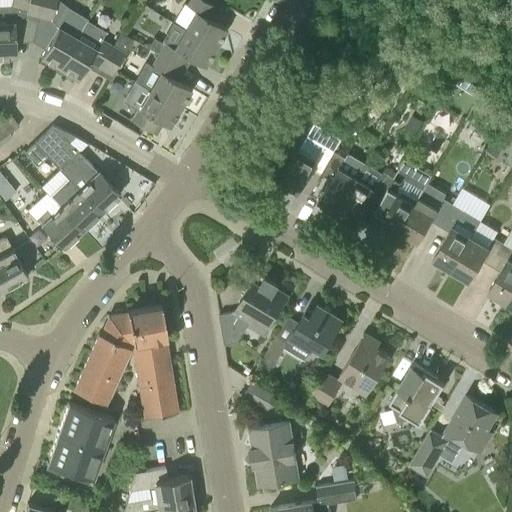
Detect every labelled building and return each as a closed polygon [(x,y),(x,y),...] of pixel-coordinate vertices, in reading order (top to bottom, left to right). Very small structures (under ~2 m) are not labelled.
[(11,0),(11,4),(0,5),(0,55),(16,55),(16,41),(32,40),(34,33),(42,0),(11,0)] [(42,0),(34,33),(51,37),(58,25),(52,20),(56,0),(42,0)] [(184,3),(174,21),(183,27),(184,27),(215,46),(227,27),(209,17),(216,5),(206,0),(189,0),(187,4),(184,3)] [(86,20),(56,2),(52,20),(58,25),(51,37),(45,47),(40,55),(59,66),(86,20)] [(101,38),(105,31),(86,20),(59,66),(78,77),(86,65),(97,71),(113,44),(101,38)] [(158,52),(181,66),(187,54),(204,65),(215,46),(184,27),(183,27),(173,45),(164,41),(158,52)] [(113,44),(97,71),(109,78),(124,51),(113,44)] [(150,89),(180,106),(191,87),(174,77),(181,66),(158,52),(151,64),(161,70),(150,89)] [(314,75),(320,63),(307,56),(300,68),(314,75)] [(330,84),(337,72),(320,63),(314,75),(330,84)] [(480,93),(483,88),(457,71),(454,76),(480,93)] [(156,133),(163,121),(169,125),(180,106),(150,89),(132,119),(156,133)] [(0,145),(13,135),(9,131),(19,124),(9,112),(0,118),(0,145)] [(417,133),(423,120),(412,115),(405,127),(417,133)] [(52,124),(44,132),(34,141),(47,155),(73,182),(79,188),(101,211),(120,192),(98,170),(78,150),(62,135),(52,124)] [(333,154),(335,151),(325,145),(307,134),(299,147),(279,181),(298,192),(312,168),(322,173),(333,154)] [(497,156),(499,152),(505,142),(494,135),(488,145),(486,149),(497,156)] [(24,151),(38,164),(47,155),(34,141),(24,151)] [(319,200),(337,211),(365,162),(348,152),(345,157),(335,151),(333,154),(322,173),(331,179),(319,200)] [(365,162),(337,211),(355,221),(371,194),(380,199),(394,176),(384,170),(383,172),(365,162)] [(396,237),(400,230),(420,196),(424,190),(407,180),(410,175),(399,169),(394,177),(394,176),(380,199),(374,210),(384,215),(378,226),(396,237)] [(68,197),(60,205),(82,228),(101,211),(79,188),(73,182),(63,192),(68,197)] [(420,196),(400,230),(418,240),(430,219),(440,225),(453,202),(443,197),(437,206),(420,196)] [(451,269),(480,220),(481,219),(453,202),(440,225),(449,231),(433,258),(451,269)] [(47,207),(36,218),(63,246),(82,228),(60,205),(52,212),(47,207)] [(498,230),(480,220),(451,269),(469,280),(481,259),(491,264),(503,242),(494,237),(498,230)] [(0,237),(0,279),(4,287),(28,275),(6,235),(0,237)] [(488,291),(506,301),(511,290),(511,247),(503,242),(491,264),(500,270),(488,291)] [(253,317),(268,325),(288,293),(277,287),(280,283),(265,274),(260,283),(254,279),(234,310),(219,313),(225,344),(239,342),(253,317)] [(135,340),(164,335),(166,334),(161,303),(127,309),(127,311),(109,315),(101,332),(133,346),(135,340)] [(313,345),(323,351),(343,318),(318,303),(312,314),(305,310),(289,338),(311,350),(313,345)] [(74,387),(108,402),(132,347),(133,346),(101,332),(99,331),(74,387)] [(365,331),(340,373),(369,390),(391,355),(377,347),(381,341),(365,331)] [(132,347),(143,417),(177,412),(164,335),(135,340),(133,346),(132,347)] [(289,342),(277,335),(260,361),(271,368),(289,342)] [(414,417),(421,421),(434,398),(444,381),(437,377),(438,375),(415,361),(389,403),(403,411),(406,419),(414,417)] [(329,404),(343,381),(338,378),(338,377),(326,370),(312,394),(329,404)] [(245,392),(255,399),(269,407),(276,395),(252,380),(245,392)] [(495,429),(489,425),(497,411),(468,393),(443,434),(431,427),(409,465),(427,476),(441,453),(453,460),(464,441),(482,452),(495,429)] [(94,477),(115,417),(68,400),(47,461),(94,477)] [(259,484),(300,477),(291,420),(250,426),(253,446),(250,447),(253,464),(256,464),(259,484)] [(123,511),(130,511),(143,510),(192,501),(187,474),(167,477),(165,465),(135,470),(123,511)] [(329,511),(328,500),(357,496),(354,479),(317,485),(319,499),(270,506),(270,511),(329,511)] [(193,511),(192,501),(143,510),(143,511),(193,511)] [(59,511),(60,511),(27,502),(24,511),(59,511)]
